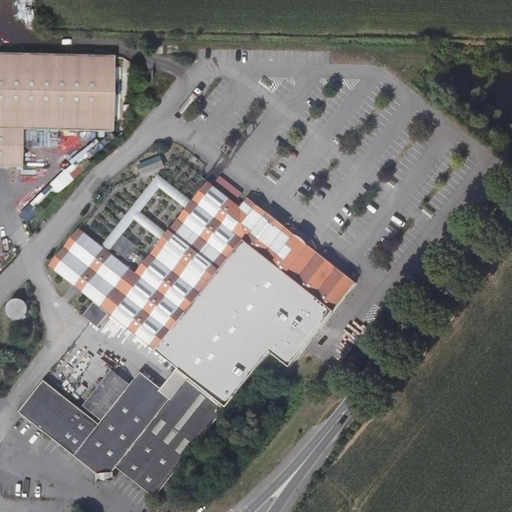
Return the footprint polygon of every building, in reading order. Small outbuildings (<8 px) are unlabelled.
[(105,134),(107,58),(0,55),(0,169),(15,170),(15,132),(105,134)] [(135,214),(155,187),(159,182),(155,178),(98,249),(104,253),(106,249),(117,236),(130,220),(134,214),(135,214)] [(187,204),(159,182),(155,187),(183,209),(187,204)] [(188,453),(223,408),(253,370),(266,353),(285,369),(352,284),(243,199),(235,209),(203,183),(187,204),(183,209),(162,236),(158,241),(141,263),(138,266),(131,275),(102,313),(90,304),(79,318),(94,330),(104,316),(147,349),(163,362),(171,368),(184,378),(168,398),(148,382),(136,374),(126,386),(98,423),(96,426),(40,383),(16,414),(64,452),(107,486),(117,472),(151,500),(188,453)] [(162,236),(134,214),(130,220),(158,241),(162,236)] [(102,313),(131,275),(104,253),(98,249),(75,230),(45,269),(90,304),(102,313)] [(129,254),(133,249),(117,236),(106,249),(122,262),(127,257),(138,266),(141,263),(129,254)] [(24,314),(24,311),(24,308),(23,306),(21,304),(19,302),(16,301),(14,301),(11,301),(9,302),(6,304),(5,306),(4,308),(3,311),(3,314),(4,316),(6,318),(7,320),(10,322),(12,322),(15,322),(18,322),(20,320),(22,318),(23,316),(24,314)] [(168,398),(184,378),(171,368),(163,362),(159,368),(148,382),(168,398)] [(98,423),(126,386),(107,372),(80,407),(98,423)]
